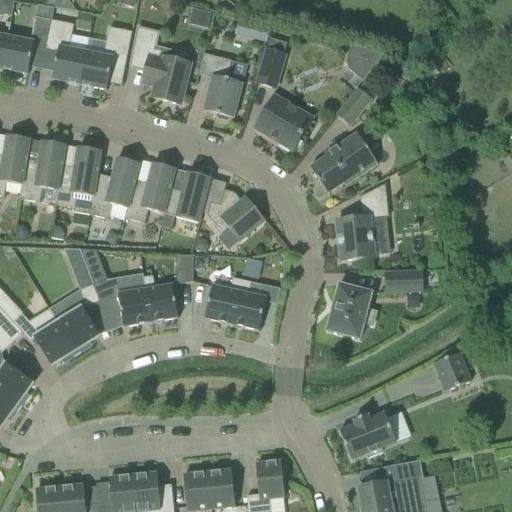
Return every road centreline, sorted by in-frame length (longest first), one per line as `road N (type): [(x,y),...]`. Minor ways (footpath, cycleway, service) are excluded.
road 1 (residential): [(316,443),(107,463),(59,445),(48,431),(53,399),(120,356),(181,345),(288,353)]
road 2 (residential): [(288,353),(309,252),(294,194),(272,168),(118,111),(0,94)]
